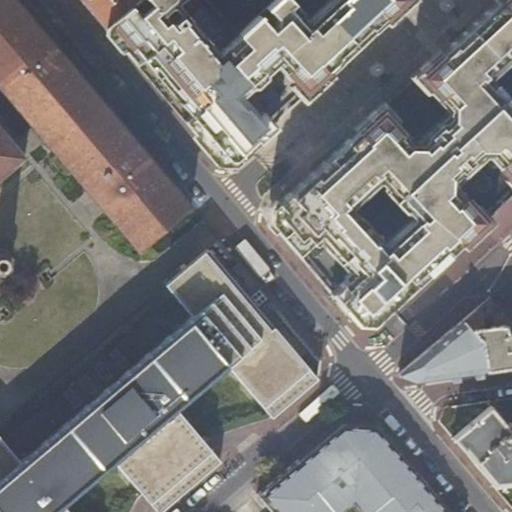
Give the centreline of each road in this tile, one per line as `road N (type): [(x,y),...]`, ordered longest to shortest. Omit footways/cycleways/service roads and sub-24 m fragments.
road 1 (residential): [(449,0),(224,211)]
road 2 (residential): [(49,0),(224,211)]
road 3 (residential): [(224,211),(362,373)]
road 4 (residential): [(362,373),(200,511)]
road 5 (residential): [(511,248),(362,373)]
road 6 (residential): [(388,402),(477,511)]
road 7 (residential): [(511,385),(388,402)]
